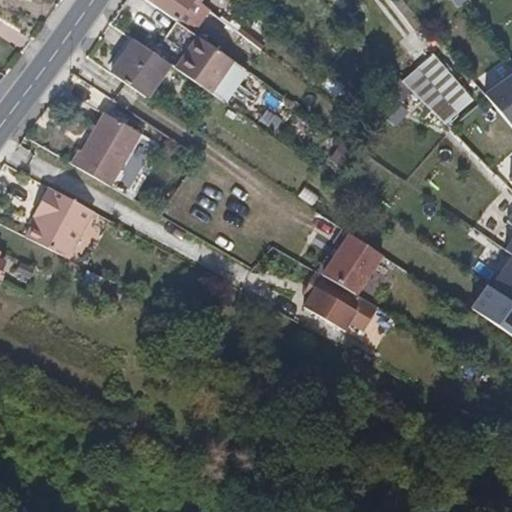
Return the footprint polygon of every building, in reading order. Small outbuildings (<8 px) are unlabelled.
[(147,0),(156,6),(172,17),(184,0),(147,0)] [(197,34),(175,19),(163,36),(185,50),(174,67),(180,71),(196,82),(213,93),(229,104),(251,71),(237,62),(197,34)] [(136,41),(133,39),(110,74),(147,98),(169,64),(159,57),(136,41)] [(445,127),(475,99),(431,51),(401,80),(445,127)] [(478,78),(485,88),(511,67),(511,61),(508,56),(478,78)] [(511,70),(483,92),(511,131),(511,70)] [(113,102),(112,102),(87,140),(85,139),(75,154),(114,179),(132,151),(148,125),(113,102)] [(511,163),(500,172),(511,187),(511,163)] [(29,235),(57,249),(71,256),(93,210),(82,204),(48,186),(35,213),(39,215),(29,235)] [(343,244),(327,273),(344,283),(362,293),(384,253),(371,244),(350,231),(345,227),(344,227),(336,240),(343,244)] [(511,239),(483,283),(511,301),(511,239)] [(0,272),(9,254),(0,249),(0,272)] [(315,295),(309,305),(351,329),(356,320),(371,329),(384,305),(366,295),(362,293),(344,283),(327,273),(320,270),(313,282),(320,286),(315,295)] [(313,282),(308,292),(315,295),(320,286),(313,282)]
